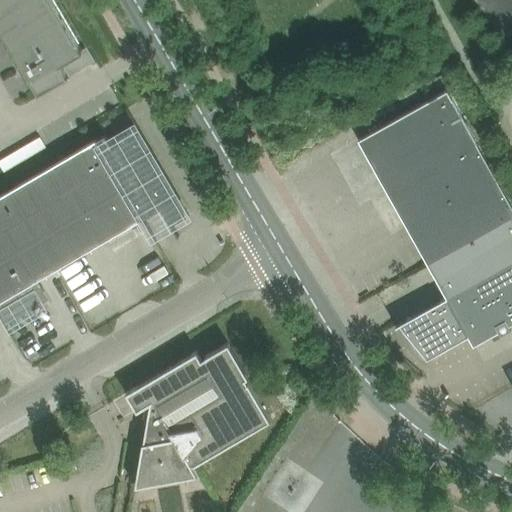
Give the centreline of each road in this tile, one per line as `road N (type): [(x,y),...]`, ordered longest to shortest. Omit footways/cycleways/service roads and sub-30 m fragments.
road 1 (tertiary): [(511,483),(405,423),(346,366),(280,253)]
road 2 (unclassified): [(0,417),(280,253)]
road 3 (tertiary): [(280,253),(132,0)]
